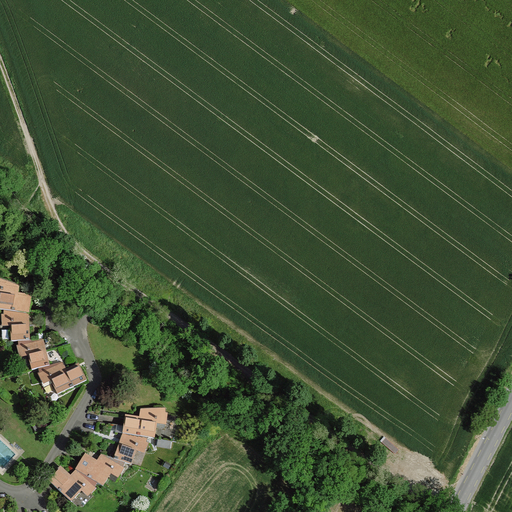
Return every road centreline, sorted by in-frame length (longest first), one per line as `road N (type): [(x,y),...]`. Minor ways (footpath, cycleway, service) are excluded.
road 1 (track): [(441,511),(80,247),(44,187),(0,57)]
road 2 (residential): [(0,488),(27,491),(35,483),(91,395),(95,380),(77,330)]
road 3 (tertiary): [(511,400),(455,511)]
